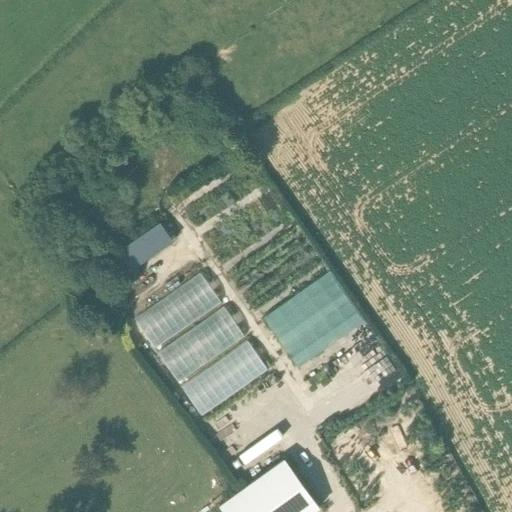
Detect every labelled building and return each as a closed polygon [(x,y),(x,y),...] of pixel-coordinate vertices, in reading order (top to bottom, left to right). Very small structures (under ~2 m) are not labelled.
[(205,271),(137,314),(157,346),(225,303),(205,271)] [(300,365),(317,354),(316,279),(265,313),(300,365)] [(227,304),(160,349),(180,380),(248,335),(227,304)] [(183,384),(204,414),(271,368),(250,338),(183,384)] [(286,457),(221,503),(227,511),(312,511),(321,506),(286,457)]
